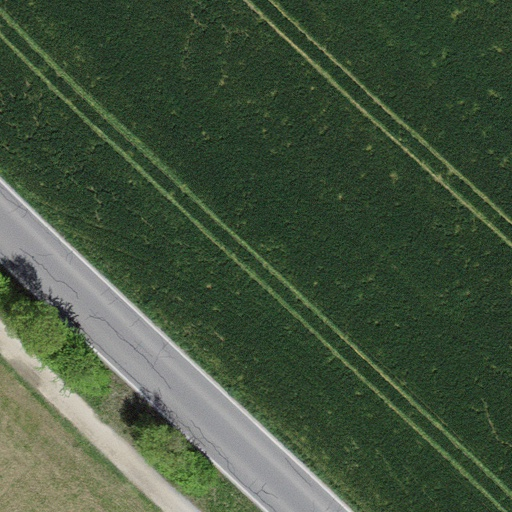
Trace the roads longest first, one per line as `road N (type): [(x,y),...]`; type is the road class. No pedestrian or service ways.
road 1 (tertiary): [(0,216),(309,511)]
road 2 (track): [(185,511),(0,338)]
